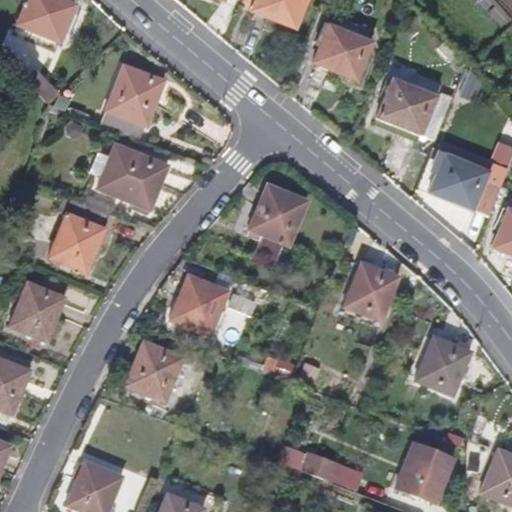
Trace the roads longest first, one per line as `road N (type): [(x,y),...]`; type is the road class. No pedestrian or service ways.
road 1 (residential): [(27,511),(151,257),(264,122)]
road 2 (residential): [(264,122),(465,284),(511,342)]
road 3 (residential): [(131,0),(264,122)]
